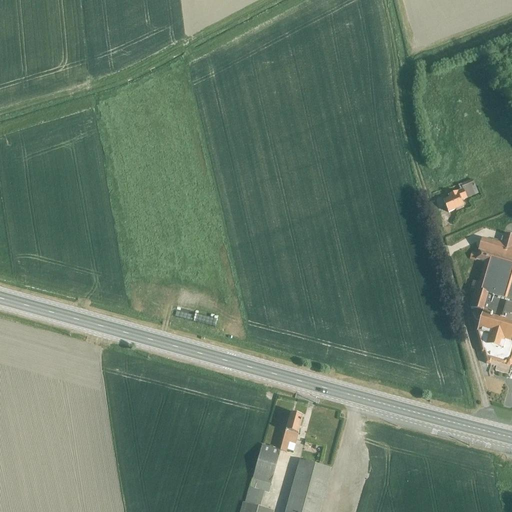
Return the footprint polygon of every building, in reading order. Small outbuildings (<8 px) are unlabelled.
[(449,199),(443,202),(449,215),(456,211),(457,213),(465,209),(464,208),(465,208),(462,202),(479,194),(472,180),(458,186),(460,191),(448,196),(449,199)] [(511,236),(504,235),(504,236),(502,236),(500,242),(493,240),(493,242),(482,239),(481,241),(480,241),(478,243),(477,246),(478,248),(479,249),(478,255),(472,253),(470,260),(476,262),(476,260),(485,263),(479,283),(473,281),(471,288),(476,290),(471,308),(474,310),(473,314),(477,321),(479,321),(476,333),(482,353),(485,353),(486,364),(491,366),(490,370),(510,376),(511,373),(511,372),(511,236)] [(250,488),(264,492),(269,493),(281,451),(287,453),(288,451),(294,452),(303,418),(302,417),(301,416),(297,414),(295,415),(291,414),(281,450),(263,445),(250,488)] [(319,511),(332,470),(300,461),(285,511),(319,511)] [(245,503),(260,507),(264,492),(250,488),(249,488),(245,503)] [(273,511),(274,511),(260,507),(245,503),(243,503),(240,511),(273,511)]
